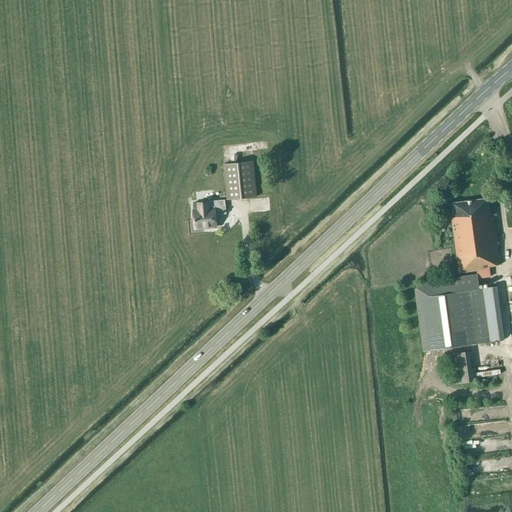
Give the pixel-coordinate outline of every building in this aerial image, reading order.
[(227,200),(257,197),(253,161),(223,164),(227,200)] [(453,203),(454,213),(451,213),(459,273),(480,270),(481,278),(491,277),(489,269),(490,269),(490,266),(500,265),(493,218),(492,218),(491,211),(489,211),(487,198),(478,200),(462,202),(453,203)] [(210,209),(193,210),(195,226),(204,225),(204,228),(217,226),(216,215),(226,214),(225,200),(209,201),(210,209)] [(504,340),(496,286),(479,289),(477,274),(417,282),(418,288),(415,288),(423,350),(501,340),(504,340)] [(471,367),(469,351),(448,354),(452,384),(473,381),(477,380),(475,367),(471,367)] [(511,469),(511,458),(497,458),(497,470),(511,469)] [(463,511),(507,511),(507,502),(463,507),(463,511)]
